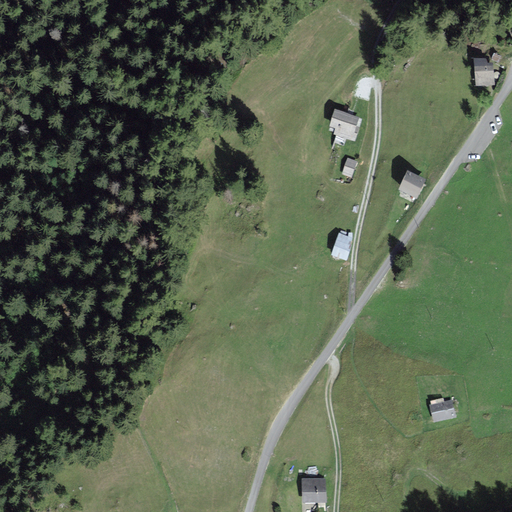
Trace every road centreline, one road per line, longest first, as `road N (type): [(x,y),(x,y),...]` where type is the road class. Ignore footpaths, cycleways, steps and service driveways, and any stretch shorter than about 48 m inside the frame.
road 1 (unclassified): [(248,511),(283,416),(511,81)]
road 2 (track): [(349,318),(377,139),(378,44),(402,0)]
